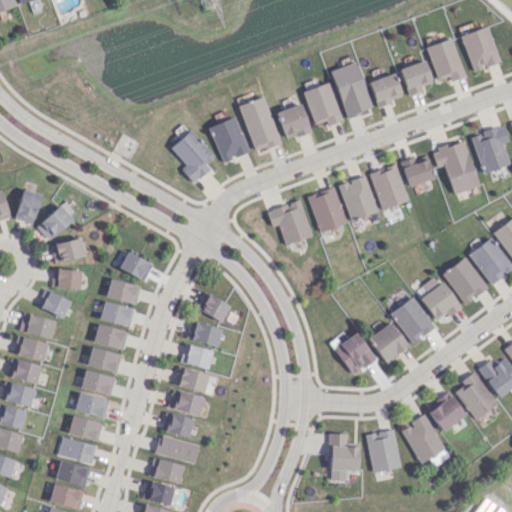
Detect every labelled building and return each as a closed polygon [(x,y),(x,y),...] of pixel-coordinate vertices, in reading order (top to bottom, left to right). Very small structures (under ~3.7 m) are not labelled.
[(0,0),(0,9),(13,7),(10,0),(0,0)] [(458,35),(471,71),(498,62),(485,25),(458,35)] [(463,76),(449,37),(424,47),(436,80),(447,76),(449,81),(463,76)] [(429,83),(424,61),(398,67),(405,95),(421,91),(420,85),(429,83)] [(329,70),(344,117),(369,109),(355,62),(329,70)] [(373,104),(398,99),(393,74),(368,79),(373,104)] [(301,91),(313,124),(324,120),(326,125),(340,120),(326,82),(301,91)] [(278,142),(261,96),(236,105),(253,151),(278,142)] [(283,139),(308,132),(299,103),(275,111),(283,139)] [(221,162),(247,150),(232,116),(206,127),(221,162)] [(468,137),(481,173),(508,163),(500,143),(506,141),(500,124),(468,137)] [(168,147),(184,165),(179,169),(191,183),(207,168),(203,163),(212,156),(188,130),(168,147)] [(442,164),(451,194),(476,186),(462,140),(430,150),(435,167),(442,164)] [(408,187),(432,177),(422,154),(398,163),(408,187)] [(368,172),(378,208),(405,201),(395,164),(368,172)] [(336,185),(349,221),(375,211),(362,175),(336,185)] [(344,222),(331,186),(305,196),(318,232),(344,222)] [(12,218),(30,224),(39,194),(20,188),(12,218)] [(0,219),(8,216),(0,194),(0,219)] [(270,226),(276,224),(283,245),(310,236),(297,199),(264,211),(270,226)] [(511,217),(511,216),(490,232),(511,260),(511,217)] [(488,284),(511,268),(488,237),(466,253),(488,284)] [(52,261),(82,257),(79,238),(49,243),(52,261)] [(150,264),(125,251),(117,268),(142,280),(150,264)] [(462,304),(485,287),(463,257),(440,273),(462,304)] [(77,289),(79,270),(53,267),(51,286),(77,289)] [(103,296),(133,304),(138,286),(108,278),(103,296)] [(434,320),(444,313),(446,316),(459,307),(440,281),(418,298),(434,320)] [(68,300),(42,289),(35,306),(60,317),(68,300)] [(227,304),(204,293),(196,309),(220,321),(227,304)] [(433,327),(410,296),(387,313),(410,343),(433,327)] [(131,308),(101,302),(98,320),(128,325),(131,308)] [(53,321),(26,313),(20,331),(48,339),(53,321)] [(213,347),(219,329),(194,321),(188,339),(213,347)] [(383,362),(405,346),(388,321),(366,338),(383,362)] [(125,331),(95,324),(91,342),(121,349),(125,331)] [(373,358),(354,331),(331,348),(350,375),(373,358)] [(41,360),(44,342),(19,337),(15,355),(41,360)] [(511,340),(501,348),(511,362),(511,340)] [(205,368),(210,350),(186,344),(181,362),(205,368)] [(84,364),(114,373),(119,355),(89,347),(84,364)] [(34,383),(38,365),(12,358),(7,376),(34,383)] [(490,367),(485,361),(475,369),(497,397),(511,385),(511,370),(502,358),(490,367)] [(202,391),(206,373),(180,368),(176,386),(202,391)] [(108,396),(113,377),(83,369),(78,387),(108,396)] [(452,391),(473,419),(495,403),(471,371),(459,380),(462,384),(452,391)] [(0,397),(27,407),(33,390),(5,380),(0,393),(0,397)] [(197,415),(202,397),(172,389),(167,407),(197,415)] [(106,400),(77,392),(72,410),(101,418),(106,400)] [(463,415),(449,395),(426,411),(440,431),(463,415)] [(23,409),(0,405),(0,424),(19,427),(23,409)] [(159,431),(187,436),(191,418),(163,412),(159,431)] [(399,430),(418,463),(442,448),(422,413),(408,421),(410,424),(399,430)] [(99,421),(69,416),(66,434),(96,439),(99,421)] [(0,448),(15,452),(20,433),(0,428),(0,448)] [(369,471),(397,468),(393,430),(365,432),(369,471)] [(344,433),(328,433),(327,481),(343,481),(343,470),(356,471),(357,445),(344,444),(344,433)] [(154,454),(192,461),(196,443),(158,436),(154,454)] [(93,444),(58,438),(55,456),(90,462),(93,444)] [(446,457),(443,450),(427,457),(431,465),(446,457)] [(13,459),(0,455),(0,474),(7,477),(13,459)] [(181,465),(155,458),(151,477),(176,483),(181,465)] [(52,478),(83,486),(87,468),(57,460),(52,478)] [(167,505),(172,487),(146,480),(141,498),(167,505)] [(81,490),(51,484),(47,502),(77,508),(81,490)]
